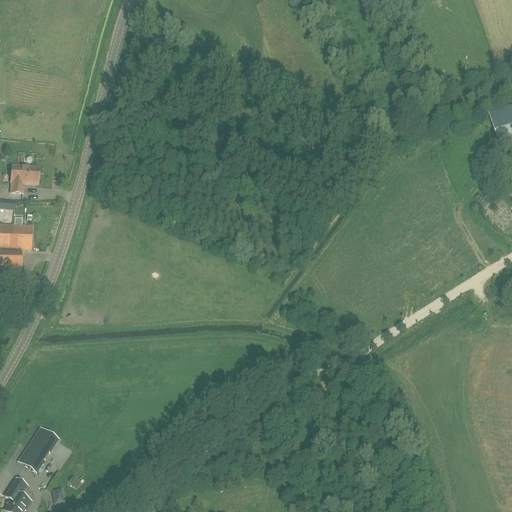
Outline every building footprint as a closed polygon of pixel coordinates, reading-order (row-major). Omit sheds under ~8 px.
[(511,107),(490,114),(500,147),(511,143),(511,107)] [(37,186),(38,169),(12,167),(11,184),(11,194),(22,195),(23,185),(37,186)] [(0,210),(14,212),(15,202),(0,200),(0,210)] [(30,251),(31,227),(0,226),(0,270),(20,271),(21,251),(30,251)] [(46,453),(48,455),(54,446),(37,435),(18,463),(35,474),(43,462),(42,461),(46,453)] [(78,492),(91,479),(83,471),(70,483),(78,492)] [(26,488),(16,481),(4,498),(11,502),(4,511),(22,511),(24,510),(25,511),(30,503),(20,497),(26,488)] [(61,491),(52,493),(54,505),(63,503),(61,491)]
